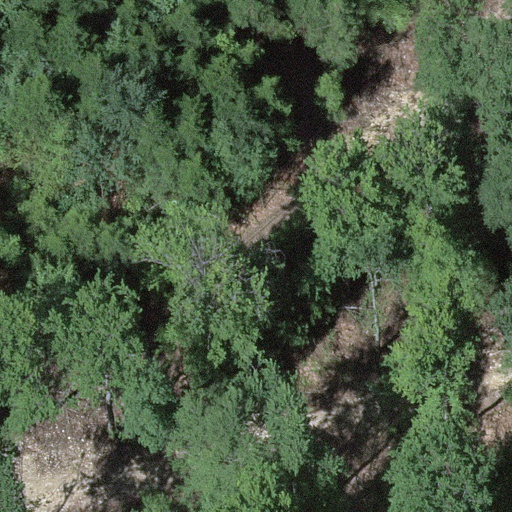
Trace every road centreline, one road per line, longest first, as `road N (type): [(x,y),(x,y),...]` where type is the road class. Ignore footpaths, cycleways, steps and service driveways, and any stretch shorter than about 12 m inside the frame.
road 1 (track): [(511,22),(0,503)]
road 2 (track): [(511,370),(324,412),(6,511)]
